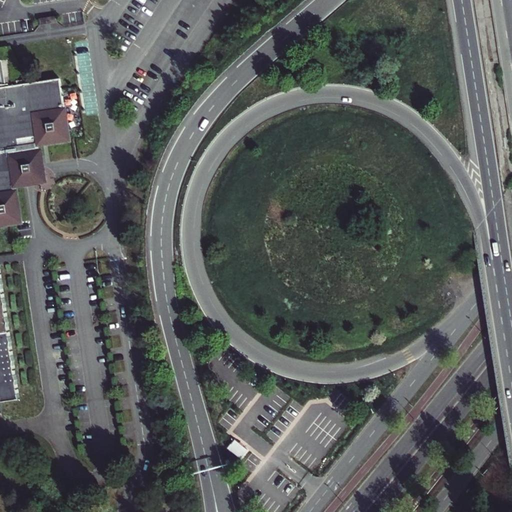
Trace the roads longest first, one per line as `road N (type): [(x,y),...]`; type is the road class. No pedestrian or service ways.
road 1 (motorway): [(486,291),(423,346),(357,375),(292,373),(253,357),(222,331),(188,256),(199,174),(245,117),(291,95),(337,90),(407,113),(454,160),(473,193),(511,328)]
road 2 (motorway): [(329,0),(213,105),(166,194),(165,292),(206,463)]
road 3 (motorway): [(461,0),(511,319)]
road 4 (tertiary): [(486,291),(309,511)]
road 5 (primary): [(511,314),(348,511)]
road 6 (primary): [(377,511),(511,348)]
road 7 (primary): [(433,511),(511,413)]
